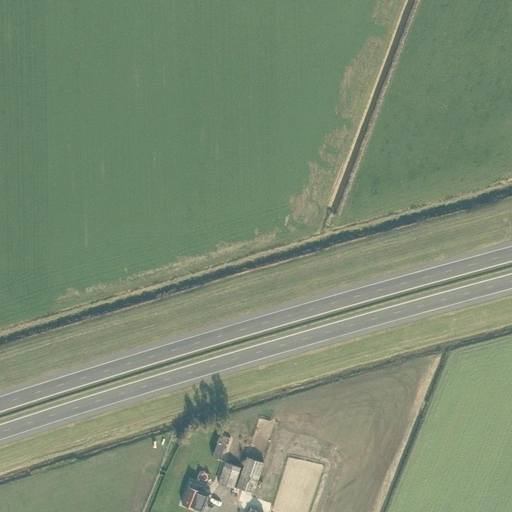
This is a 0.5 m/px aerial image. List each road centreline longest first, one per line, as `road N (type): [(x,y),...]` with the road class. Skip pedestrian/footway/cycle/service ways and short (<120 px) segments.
road 1 (motorway): [(0,432),(511,281)]
road 2 (motorway): [(511,254),(0,404)]
